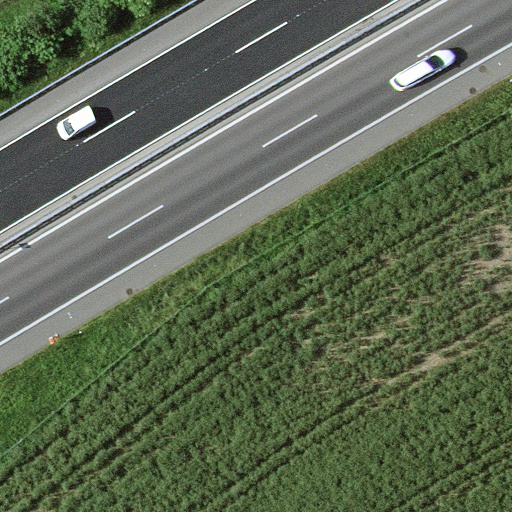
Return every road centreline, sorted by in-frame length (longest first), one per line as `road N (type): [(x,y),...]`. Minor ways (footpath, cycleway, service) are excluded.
road 1 (motorway): [(0,301),(511,1)]
road 2 (motorway): [(323,0),(0,190)]
